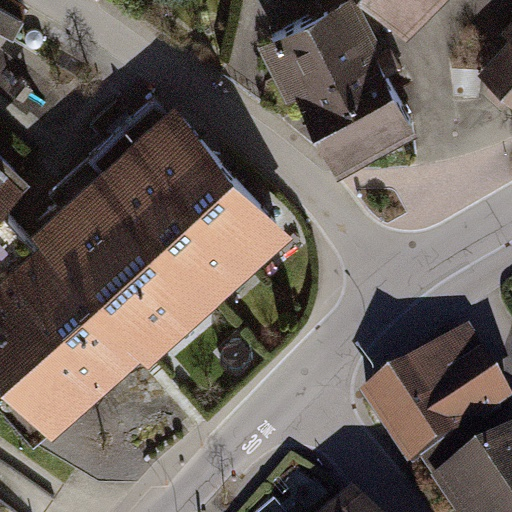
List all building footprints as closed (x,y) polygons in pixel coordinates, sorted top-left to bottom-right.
[(334,0),(272,32),(336,158),(412,119),(350,0),(334,0)] [(380,0),(390,10),(399,0),(380,0)] [(24,20),(0,5),(0,29),(14,37),(24,20)] [(511,34),(511,35),(511,34),(511,44),(487,73),(511,96),(511,34)] [(236,257),(277,221),(180,112),(177,116),(157,93),(119,127),(236,257)] [(236,257),(119,127),(89,153),(109,175),(206,283),(236,257)] [(0,200),(23,176),(0,153),(0,200)] [(206,283),(109,175),(43,232),(46,234),(36,243),(133,352),(144,342),(142,339),(206,283)] [(133,352),(36,243),(0,200),(0,396),(35,436),(56,417),(58,419),(133,352)] [(465,336),(370,400),(413,465),(427,456),(472,426),(509,401),(465,336)] [(446,485),(443,486),(460,511),(511,511),(511,439),(491,454),(472,426),(427,456),(446,485)]
